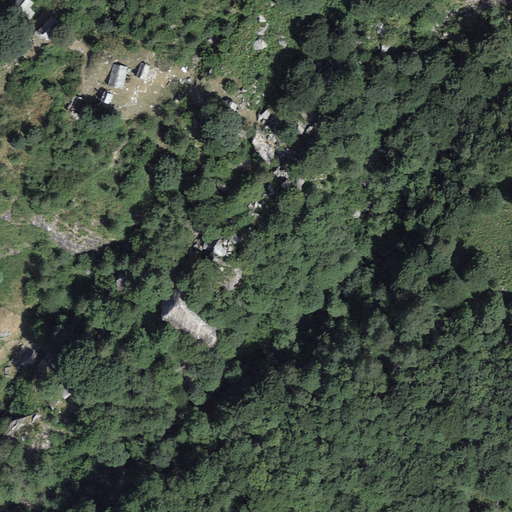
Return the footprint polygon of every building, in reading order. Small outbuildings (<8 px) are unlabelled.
[(34,2),(31,0),(17,0),(12,8),(22,16),(34,2)] [(63,26),(53,17),(40,32),(49,40),(63,26)] [(150,66),(141,63),(137,77),(147,79),(150,66)] [(128,68),(113,64),(108,85),(124,88),(128,68)] [(88,102),(74,95),(66,110),(80,117),(88,102)]
